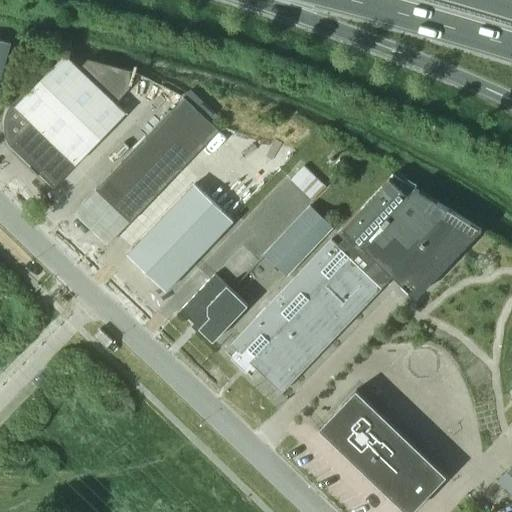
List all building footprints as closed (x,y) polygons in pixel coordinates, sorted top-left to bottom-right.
[(0,85),(12,42),(0,38),(0,85)] [(13,143),(42,171),(56,184),(126,112),(116,103),(130,88),(131,70),(88,59),(80,68),(65,54),(15,106),(13,108),(11,112),(10,115),(9,119),(8,123),(8,128),(9,132),(15,137),(12,140),(14,142),(13,143)] [(110,241),(129,221),(130,222),(219,130),(184,96),(96,189),(97,190),(77,210),(110,241)] [(291,178),(312,200),(326,187),(305,165),(291,178)] [(227,354),(241,368),(250,376),(250,375),(246,371),(253,365),(282,392),(382,287),(353,260),(360,253),(371,263),(376,258),(417,297),(482,228),(457,213),(393,174),(392,175),(338,232),(345,239),(338,246),(331,239),(231,344),(238,351),(232,357),(228,353),(227,354)] [(127,254),(129,255),(166,291),(233,220),(195,183),(127,254)] [(334,226),(311,204),(264,253),(287,275),(334,226)] [(181,310),(199,328),(213,341),(248,305),(215,274),(181,310)] [(410,511),(446,475),(356,389),(319,428),(407,511),(410,511)] [(511,493),(511,475),(508,471),(498,481),(511,493)]
